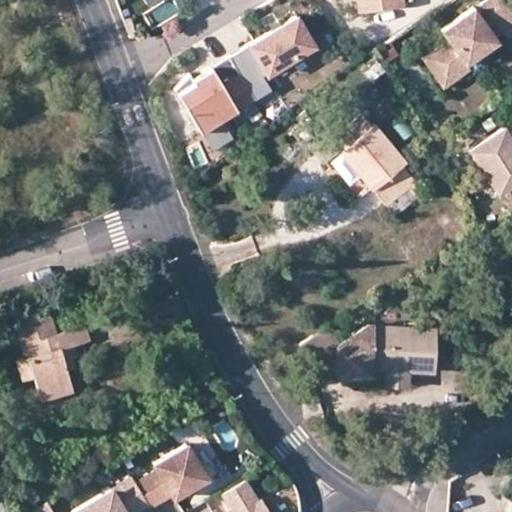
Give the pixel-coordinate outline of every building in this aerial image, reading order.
[(345,0),(347,9),(356,8),(357,13),(402,5),(401,0),(345,0)] [(511,28),(511,13),(501,0),(478,0),(478,1),(504,35),(511,28)] [(437,29),(443,38),(448,45),(430,58),(447,80),(464,67),(460,63),(491,38),(466,5),(437,29)] [(294,16),(232,56),(257,97),(272,89),(262,74),(312,43),(294,16)] [(438,87),(447,80),(430,58),(448,45),(443,38),(417,57),(438,87)] [(370,79),(385,69),(375,54),(360,64),(370,79)] [(257,97),(232,56),(178,89),(202,130),(257,97)] [(339,152),(340,153),(384,206),(414,181),(402,165),(405,162),(373,123),(371,126),(362,115),(334,137),(343,148),(339,152)] [(467,150),(496,195),(511,183),(511,142),(502,127),(467,150)] [(343,148),(334,137),(316,151),(326,165),(340,153),(339,152),(343,148)] [(13,358),(19,378),(31,375),(36,392),(67,382),(62,368),(59,359),(70,356),(74,354),(71,344),(87,339),(82,323),(53,331),(46,308),(12,318),(22,355),(13,358)] [(435,328),(368,325),(355,333),(354,370),(353,375),(370,376),(369,381),(408,383),(409,368),(434,369),(435,328)] [(298,344),(311,364),(337,364),(338,343),(328,326),(298,344)] [(355,333),(338,343),(337,364),(336,370),(354,370),(355,333)] [(59,359),(62,368),(73,364),(70,356),(59,359)] [(36,392),(39,399),(69,390),(67,382),(36,392)] [(146,503),(147,505),(169,491),(171,495),(203,474),(183,442),(151,462),(155,469),(133,482),(146,503)] [(69,511),(131,511),(146,503),(133,482),(129,475),(70,511),(69,511)] [(253,498),(240,477),(219,490),(232,511),(229,511),(267,511),(257,495),(253,498)]
